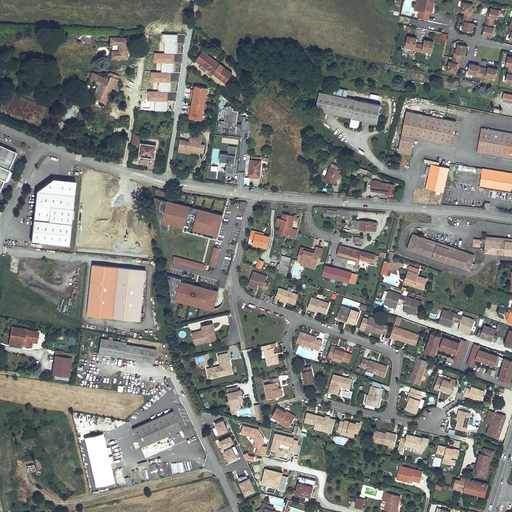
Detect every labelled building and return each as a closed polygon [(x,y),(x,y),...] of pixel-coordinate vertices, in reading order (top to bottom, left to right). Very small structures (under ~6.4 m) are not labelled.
[(430,0),(416,0),(417,1),(422,2),(420,10),(423,11),(422,16),(428,17),(429,12),(432,12),(433,4),(430,3),(430,0)] [(462,30),(473,31),(475,21),(472,21),(474,3),(459,1),(458,6),(462,6),(461,12),(464,12),(462,30)] [(499,19),(501,8),(488,6),(483,35),(494,37),(495,27),(494,26),(495,18),(499,19)] [(408,35),(405,48),(432,53),(434,40),(424,38),(423,43),(417,42),(418,37),(408,35)] [(128,38),(111,38),(111,44),(118,44),(117,52),(112,52),(112,58),(127,58),(127,53),(127,48),(128,38)] [(462,55),(466,55),(468,45),(456,43),(453,61),(461,62),(462,55)] [(232,73),(209,55),(202,65),(213,73),(225,82),(232,73)] [(511,56),(503,55),(502,63),(509,64),(507,82),(511,83),(511,56)] [(457,73),(459,63),(449,60),(446,70),(457,73)] [(497,78),(498,68),(480,65),(480,64),(469,62),(468,72),(473,73),(472,79),(476,80),(476,76),(491,79),(491,77),(497,78)] [(213,73),(202,65),(200,67),(211,76),(213,73)] [(109,79),(91,72),(87,83),(92,84),(93,82),(102,85),(99,93),(95,92),(93,97),(98,99),(104,101),(105,98),(107,99),(111,87),(114,88),(118,79),(116,79),(117,75),(111,73),(109,79)] [(203,119),(208,87),(195,85),(194,89),(191,89),(190,97),(193,98),(192,104),(188,104),(187,113),(190,114),(189,118),(203,119)] [(332,94),(320,92),(316,111),(351,118),(360,120),(378,124),(382,105),(347,97),(349,90),(334,86),(332,94)] [(511,94),(504,93),(502,100),(511,102),(511,94)] [(236,132),(238,111),(233,110),(234,107),(225,106),(224,121),(219,120),(218,130),(236,132)] [(451,146),(456,121),(407,110),(398,152),(411,155),(415,138),(451,146)] [(246,120),(247,116),(243,116),(241,129),(248,130),(250,120),(246,120)] [(360,120),(351,118),(350,125),(359,127),(360,120)] [(511,133),(481,128),(477,152),(511,157),(511,133)] [(186,140),(180,139),(179,149),(183,149),(183,150),(191,152),(199,153),(200,152),(204,153),(205,145),(201,144),(203,135),(190,133),(190,138),(197,139),(196,143),(186,141),(186,140)] [(156,146),(141,143),(139,157),(141,157),(141,156),(146,157),(146,156),(154,157),(156,146)] [(17,152),(0,144),(0,171),(7,175),(17,152)] [(227,161),(226,172),(234,173),(237,147),(229,146),(228,153),(221,152),(220,160),(227,161)] [(261,161),(251,160),(250,176),(255,177),(255,176),(260,176),(261,161)] [(331,167),(330,167),(325,179),(335,183),(337,177),(339,173),(340,170),(338,170),(339,165),(332,163),(331,167)] [(450,168),(431,164),(426,189),(445,193),(450,168)] [(210,177),(216,178),(218,166),(212,165),(210,177)] [(511,172),(482,168),(479,187),(511,192),(511,172)] [(38,190),(31,242),(69,247),(77,182),(55,179),(38,190)] [(382,182),(380,182),(379,191),(390,193),(390,194),(395,195),(396,188),(394,188),(395,184),(382,182)] [(218,235),(224,213),(162,198),(155,227),(168,230),(170,224),(218,235)] [(239,200),(237,210),(245,211),(247,202),(239,200)] [(281,219),(280,219),(278,224),(281,225),(279,233),(287,235),(290,236),(295,237),(297,230),(291,228),(293,220),(294,217),(294,216),(288,214),(288,215),(284,214),(283,217),(282,217),(281,219)] [(357,221),(351,220),(351,228),(377,230),(377,222),(360,221),(360,222),(357,222),(357,221)] [(256,232),(251,231),(249,238),(254,239),(253,245),(266,248),(269,237),(263,235),(256,233),(256,232)] [(412,236),(473,258),(474,256),(413,234),(412,236)] [(470,267),(472,263),(473,258),(412,236),(407,249),(469,270),(470,267)] [(482,239),(474,238),(473,245),(481,246),(482,239)] [(511,241),(487,239),(485,252),(511,254),(511,241)] [(362,251),(340,245),(337,255),(357,260),(356,265),(358,265),(359,260),(360,257),(362,251)] [(213,246),(210,266),(217,267),(219,247),(213,246)] [(326,259),(328,251),(321,249),(320,253),(319,254),(315,253),(316,252),(300,247),(297,261),(301,262),(316,266),(317,264),(321,265),(323,258),(326,259)] [(375,254),(362,251),(360,257),(373,261),(375,254)] [(174,255),(172,262),(203,270),(205,263),(174,255)] [(291,258),(282,256),(278,272),(283,273),(284,270),(288,271),(291,258)] [(111,319),(118,269),(93,266),(86,316),(111,319)] [(419,270),(409,266),(405,280),(415,283),(414,286),(423,289),(427,279),(417,276),(419,270)] [(331,278),(349,283),(352,272),(333,267),(331,278)] [(265,282),(267,276),(253,271),(249,283),(257,286),(258,285),(263,286),(263,288),(267,289),(269,283),(265,282)] [(219,288),(172,277),(167,299),(214,309),(219,288)] [(298,294),(279,288),(276,297),(280,299),(287,301),(295,304),(298,294)] [(420,301),(389,290),(384,303),(396,308),(398,301),(406,303),(404,310),(416,314),(420,301)] [(311,297),(307,308),(311,310),(312,308),(318,310),(326,313),(329,303),(311,297)] [(356,324),(360,312),(345,307),(344,310),(340,308),(336,319),(341,321),(341,319),(347,321),(356,324)] [(475,320),(444,309),(439,322),(451,326),(453,320),(461,322),(459,329),(470,333),(475,320)] [(376,321),(368,319),(365,329),(372,331),(381,335),(382,333),(386,334),(389,326),(376,321)] [(203,330),(193,332),(195,340),(207,338),(208,341),(217,339),(215,330),(213,331),(212,329),(214,328),(213,323),(202,325),(203,330)] [(508,327),(498,324),(497,328),(500,329),(499,333),(505,335),(508,327)] [(482,330),(480,336),(492,340),(494,334),(496,329),(484,325),(482,330)] [(416,334),(394,326),(390,338),(395,339),(395,338),(405,342),(406,341),(407,341),(407,342),(412,344),(416,334)] [(25,331),(12,328),(9,344),(23,347),(23,343),(24,340),(32,341),(36,342),(38,331),(26,329),(25,331)] [(319,350),(322,341),(319,339),(318,340),(316,340),(315,337),(300,331),(296,342),(319,350)] [(461,362),(467,340),(461,338),(460,341),(443,336),(439,348),(455,353),(453,360),(461,362)] [(126,343),(101,339),(99,353),(154,362),(156,350),(125,344),(126,343)] [(425,345),(421,343),(421,344),(419,348),(423,350),(424,349),(430,351),(431,348),(425,345)] [(270,344),(261,346),(262,350),(264,350),(268,365),(278,363),(276,356),(275,356),(274,353),(273,348),(271,348),(270,344)] [(349,363),(352,355),(345,352),(339,350),(336,349),(336,347),(332,345),(328,357),(332,358),(333,356),(342,359),(342,361),(349,363)] [(492,350),(477,345),(476,348),(481,350),(480,351),(489,354),(490,351),(491,352),(492,350)] [(230,364),(228,353),(218,355),(220,365),(207,368),(209,377),(232,372),(231,366),(229,367),(229,364),(230,364)] [(71,357),(55,355),(52,374),(61,375),(60,378),(68,380),(71,357)] [(511,362),(511,360),(501,357),(498,365),(501,366),(501,367),(511,370),(511,365),(511,364),(511,362)] [(370,361),(363,358),(360,366),(362,367),(363,367),(367,368),(370,372),(384,377),(388,366),(378,363),(378,364),(376,364),(375,362),(370,360),(370,361)] [(410,381),(419,384),(426,366),(427,366),(429,362),(422,359),(420,364),(416,362),(413,373),(410,381)] [(315,382),(311,366),(303,368),(304,372),(303,372),(304,377),(305,377),(305,379),(304,379),(305,384),(306,384),(314,382),(315,382)] [(342,386),(342,387),(350,389),(352,379),(333,374),(328,392),(338,394),(340,386),(340,385),(342,386)] [(280,396),(279,388),(277,389),(275,382),(279,382),(278,377),(269,379),(270,383),(264,385),(268,399),(280,396)] [(438,377),(434,387),(443,390),(442,392),(451,395),(454,388),(452,387),(455,384),(456,380),(451,378),(450,381),(443,379),(438,377)] [(378,407),(380,402),(378,401),(379,397),(381,398),(383,389),(382,388),(383,384),(373,381),(372,386),(371,386),(369,396),(368,395),(366,402),(371,403),(371,405),(378,407)] [(237,386),(227,389),(231,408),(241,406),(240,402),(238,394),(242,394),(241,390),(238,390),(237,386)] [(471,389),(467,388),(464,395),(468,397),(469,395),(477,398),(482,400),(485,391),(471,387),(471,389)] [(421,395),(410,392),(409,395),(411,396),(409,401),(406,410),(416,413),(422,396),(421,395)] [(256,419),(262,419),(260,404),(251,405),(252,414),(255,414),(256,419)] [(277,407),(272,416),(280,421),(280,422),(289,428),(294,418),(285,413),(286,413),(286,412),(277,407)] [(471,413),(459,410),(458,414),(460,414),(458,420),(456,429),(466,431),(471,413)] [(180,429),(171,411),(132,430),(140,448),(180,429)] [(505,417),(489,411),(488,416),(487,415),(486,417),(487,417),(486,422),(489,423),(491,423),(488,434),(498,438),(505,417)] [(330,417),(326,416),(325,417),(317,415),(317,416),(314,415),(315,414),(307,412),(304,422),(314,425),(319,426),(318,427),(323,428),(322,431),(332,433),(335,419),(331,418),(330,419),(329,419),(330,418),(330,417)] [(213,423),(218,434),(229,430),(224,418),(213,423)] [(340,421),(337,432),(342,433),(342,431),(354,434),(354,433),(358,434),(361,423),(356,422),(356,424),(352,422),(351,424),(350,423),(350,422),(345,421),(344,422),(340,421)] [(394,446),(397,434),(393,433),(392,435),(386,433),(375,431),(372,441),(389,445),(394,446)] [(94,486),(114,483),(104,433),(84,436),(94,486)] [(406,439),(401,438),(397,452),(403,454),(405,445),(420,449),(420,450),(424,451),(426,445),(428,445),(429,439),(423,437),(423,438),(415,436),(414,438),(413,437),(413,436),(407,434),(406,439)] [(232,435),(219,440),(222,448),(234,443),(232,435)] [(229,462),(238,458),(232,445),(223,449),(229,462)] [(447,447),(438,445),(437,451),(441,452),(440,454),(445,455),(443,463),(450,465),(452,457),(452,455),(454,456),(453,457),(458,458),(460,451),(449,448),(448,449),(447,448),(447,447)] [(492,457),(494,451),(483,448),(482,453),(480,458),(478,457),(477,461),(476,465),(478,465),(477,469),(475,475),(486,478),(487,472),(485,471),(487,464),(490,456),(492,457)] [(192,460),(184,461),(186,470),(193,469),(192,460)] [(172,463),(164,464),(165,474),(173,473),(172,463)] [(422,472),(400,466),(398,473),(400,473),(399,479),(410,482),(411,478),(413,478),(420,480),(422,472)] [(239,477),(244,495),(255,492),(250,474),(239,477)] [(315,480),(300,476),(296,492),(310,496),(312,487),(313,487),(315,480)] [(488,484),(462,477),(461,481),(459,488),(464,489),(464,491),(485,497),(488,484)] [(461,481),(456,480),(454,489),(464,491),(464,489),(459,488),(461,481)] [(400,496),(385,492),(383,500),(387,501),(384,510),(393,511),(394,511),(396,505),(398,505),(400,496)] [(357,498),(355,507),(362,509),(364,500),(357,498)] [(269,504),(263,502),(260,508),(255,511),(278,511),(272,510),(268,508),(269,504)]
